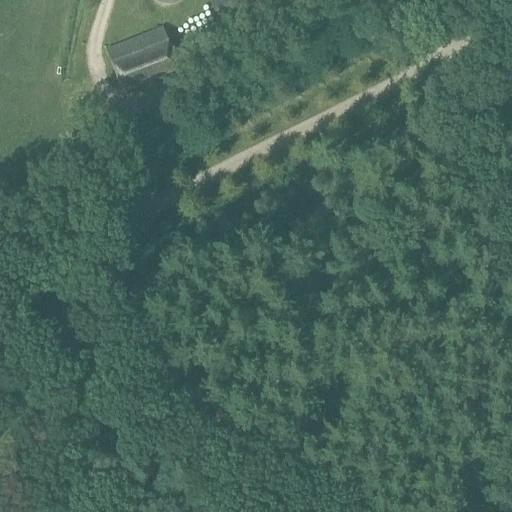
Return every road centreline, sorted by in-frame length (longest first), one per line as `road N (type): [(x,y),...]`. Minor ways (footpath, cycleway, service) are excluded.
road 1 (track): [(0,316),(320,511)]
road 2 (track): [(0,260),(139,190)]
